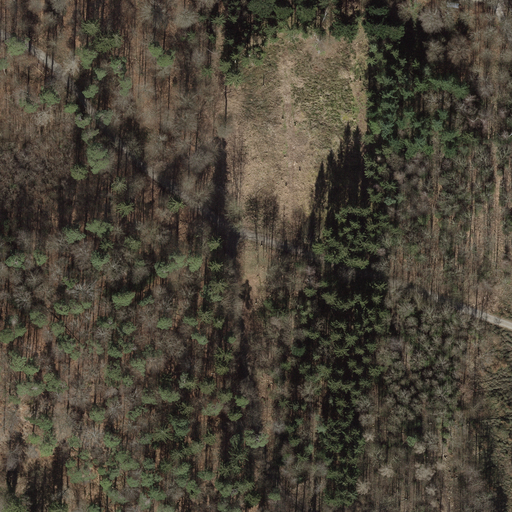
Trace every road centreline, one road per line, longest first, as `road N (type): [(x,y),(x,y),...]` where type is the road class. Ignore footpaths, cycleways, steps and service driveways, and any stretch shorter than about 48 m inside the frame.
road 1 (track): [(511,326),(229,226),(115,141),(38,55),(0,35)]
road 2 (track): [(229,226),(246,358),(274,471),(320,511)]
